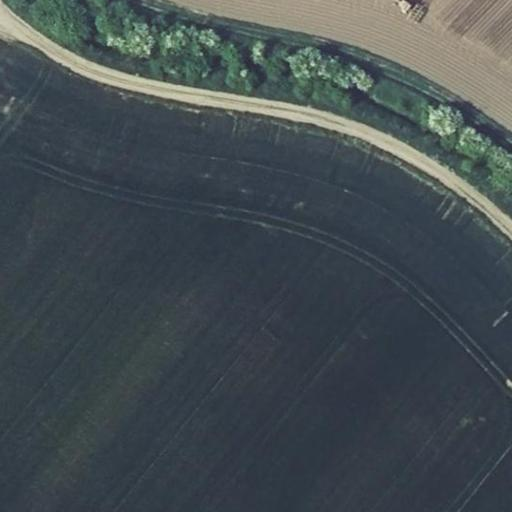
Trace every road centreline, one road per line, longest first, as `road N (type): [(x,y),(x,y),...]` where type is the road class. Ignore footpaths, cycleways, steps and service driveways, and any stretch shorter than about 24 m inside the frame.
road 1 (unclassified): [(0,14),(103,76),(306,114),(380,139),(450,179),(511,231)]
road 2 (track): [(124,0),(280,35),(392,73),(511,147)]
